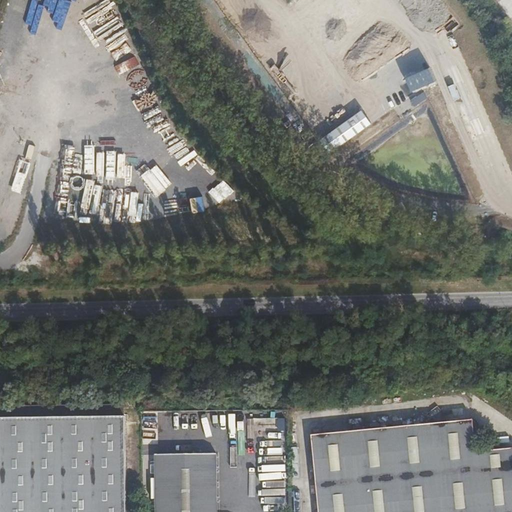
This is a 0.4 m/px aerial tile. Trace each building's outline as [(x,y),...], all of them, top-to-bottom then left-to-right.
[(418,88),(434,81),(429,68),(412,74),(418,88)] [(361,111),(319,140),(328,153),(371,124),(361,111)] [(0,404),(0,417),(123,416),(123,404),(123,403),(0,404)] [(123,416),(0,417),(0,511),(125,511),(125,416),(123,416)] [(311,435),(317,511),(511,511),(511,448),(475,452),(472,420),(311,435)] [(155,454),(178,454),(178,443),(155,444),(155,454)] [(216,511),(216,453),(178,454),(155,454),(155,511),(216,511)]
